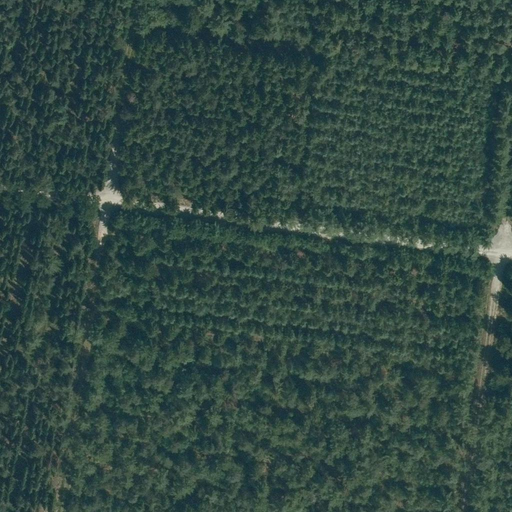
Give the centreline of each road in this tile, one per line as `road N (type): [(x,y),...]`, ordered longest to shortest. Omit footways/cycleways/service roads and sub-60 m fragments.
road 1 (track): [(67,511),(139,0)]
road 2 (track): [(110,198),(511,255)]
